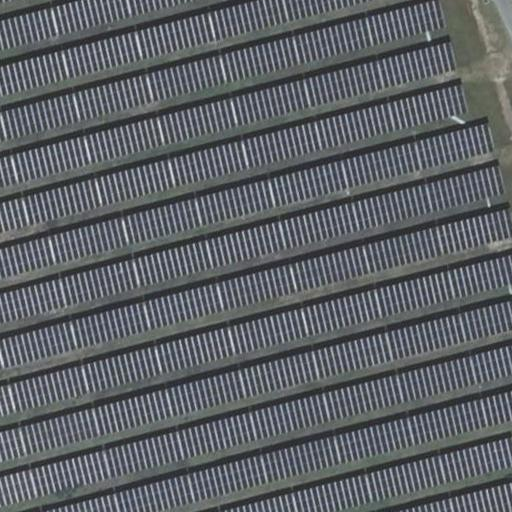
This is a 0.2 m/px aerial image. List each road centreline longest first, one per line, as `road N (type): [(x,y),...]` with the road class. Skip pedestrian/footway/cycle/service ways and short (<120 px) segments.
road 1 (track): [(0,286),(511,153)]
road 2 (track): [(0,376),(511,243)]
road 3 (track): [(0,195),(511,63)]
road 4 (track): [(0,467),(511,336)]
road 5 (track): [(0,103),(407,0)]
road 6 (track): [(187,511),(511,428)]
